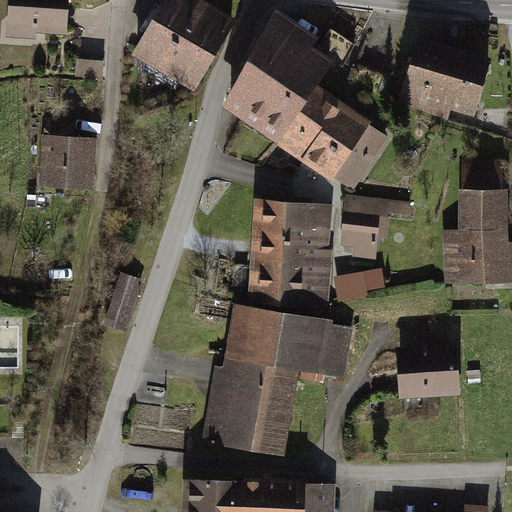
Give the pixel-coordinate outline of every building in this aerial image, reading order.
[(62,0),(8,0),(8,34),(62,35),(62,0)] [(200,0),(167,0),(135,52),(192,88),(234,20),(200,0)] [(280,25),(230,102),(355,181),(385,134),(308,85),(327,55),(280,25)] [(427,36),(409,91),(471,112),(489,57),(427,36)] [(93,139),(44,137),(42,189),(92,190),(93,139)] [(499,164),(455,166),(457,218),(446,218),(449,285),(511,282),(511,246),(503,247),(499,164)] [(327,206),(260,197),(255,301),(323,303),(327,206)] [(350,199),(346,240),(388,244),(390,228),(410,230),(412,205),(350,199)] [(338,276),(340,298),(389,295),(387,272),(338,276)] [(106,325),(134,332),(146,280),(118,274),(106,325)] [(341,371),(348,325),(238,307),(229,359),(224,358),(210,441),(276,452),(291,363),(341,371)] [(459,360),(407,361),(408,403),(460,402),(459,360)] [(20,414),(0,413),(0,460),(20,460),(20,414)] [(188,485),(187,511),(324,511),(325,486),(188,485)]
